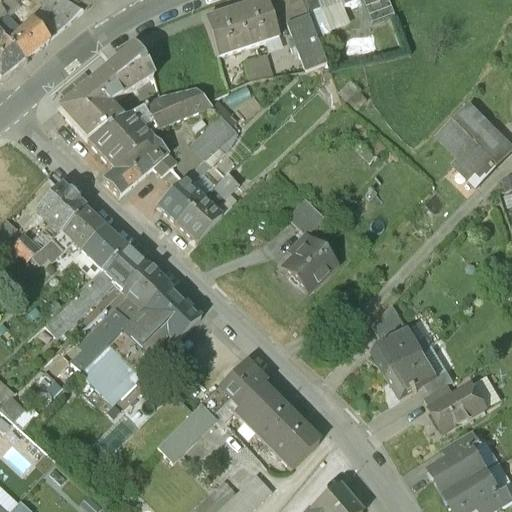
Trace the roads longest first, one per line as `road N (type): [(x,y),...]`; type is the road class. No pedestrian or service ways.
road 1 (residential): [(400,511),(325,410),(4,117)]
road 2 (secondary): [(4,117),(94,45),(176,0)]
